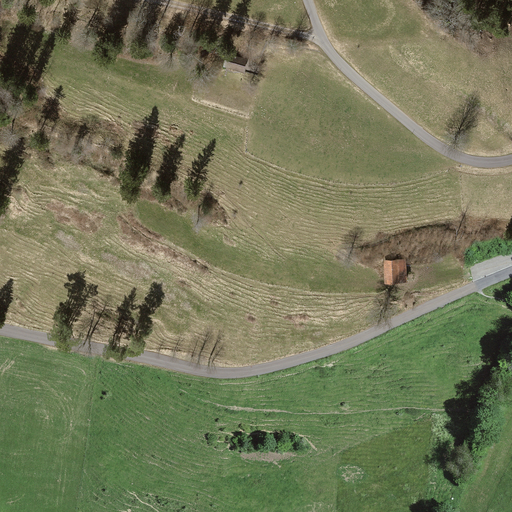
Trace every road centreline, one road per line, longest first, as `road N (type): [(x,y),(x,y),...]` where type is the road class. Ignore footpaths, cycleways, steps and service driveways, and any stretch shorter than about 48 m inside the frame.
road 1 (unclassified): [(0,329),(236,373),(348,343),(511,271)]
road 2 (unclassified): [(511,158),(465,159),(430,141),(335,58),(306,0)]
road 3 (track): [(137,0),(326,45)]
